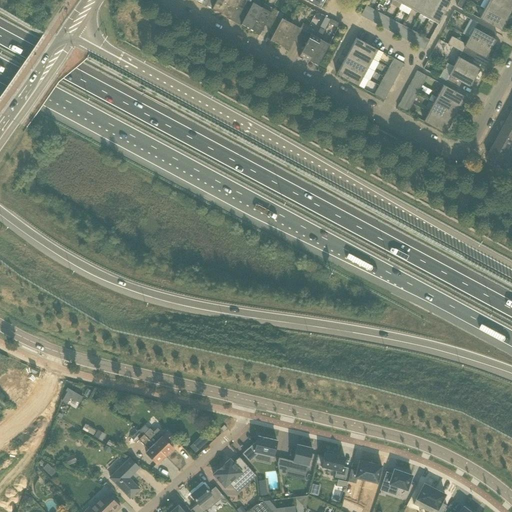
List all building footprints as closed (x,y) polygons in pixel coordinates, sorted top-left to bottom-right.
[(228,0),(216,0),(211,10),(212,10),(213,8),(221,13),(220,14),(220,15),(228,0)] [(230,20),(235,10),(241,12),(247,0),(228,0),(220,15),(221,15),(221,13),(230,18),(229,19),(230,20)] [(262,8),(251,2),(247,0),(241,12),(246,15),(240,25),(241,26),(242,24),(250,29),(249,30),(250,30),(251,29),(262,8)] [(307,0),(322,8),(320,7),(324,0),(307,0)] [(404,0),(402,4),(411,9),(415,0),(404,0)] [(415,0),(411,9),(420,14),(427,0),(415,0)] [(427,0),(420,14),(429,19),(438,0),(427,0)] [(438,0),(429,19),(438,24),(450,1),(449,2),(445,0),(438,0)] [(465,0),(459,0),(457,6),(461,8),(465,0)] [(489,0),(484,9),(507,22),(507,21),(506,21),(510,12),(511,13),(489,0)] [(511,1),(510,0),(488,0),(489,0),(511,13),(511,12),(510,12),(511,8),(511,1)] [(366,5),(361,15),(370,21),(375,10),(366,5)] [(258,35),(259,35),(264,25),(270,28),(276,16),(262,8),(251,29),(259,34),(258,35)] [(479,18),(502,31),(502,30),(501,29),(505,21),(507,22),(484,9),(479,18)] [(379,25),(384,15),(375,10),(370,21),(379,25)] [(388,30),(393,20),(384,15),(379,25),(388,30)] [(279,46),(291,23),(276,16),(270,28),(275,31),(269,41),(270,41),(271,40),(279,44),(278,46),(279,46)] [(338,28),(340,24),(331,19),(329,23),(338,28)] [(402,25),(393,20),(388,30),(397,35),(402,25)] [(279,46),(280,45),(288,49),(287,51),(288,51),(293,41),(299,44),(305,31),(302,29),(291,23),(279,46)] [(496,41),(497,40),(494,39),(497,33),(477,23),(475,27),(474,27),(469,37),(492,50),(492,49),(490,49),(495,40),(496,41)] [(397,35),(406,40),(411,30),(402,25),(397,35)] [(315,37),(305,31),(299,44),(304,47),(298,57),(299,57),(300,56),(308,60),(307,62),(308,62),(320,39),(324,30),(320,28),(315,37)] [(406,40),(415,45),(420,35),(411,30),(406,40)] [(424,50),(424,49),(429,40),(420,35),(415,45),(424,50)] [(469,37),(465,44),(452,36),(448,44),(461,51),(461,52),(473,58),(476,53),(487,59),(487,58),(486,57),(490,49),(492,50),(469,37)] [(351,47),(350,46),(350,47),(373,59),(378,50),(355,37),(355,38),(356,39),(351,47)] [(308,62),(309,60),(317,65),(316,67),(317,67),(329,44),(320,39),(308,62)] [(347,56),(345,55),(345,56),(368,68),(373,59),(350,47),(351,48),(347,56)] [(481,70),(481,69),(470,64),(473,58),(461,52),(453,66),(476,79),(476,78),(475,78),(479,69),(481,70)] [(342,65),(340,64),(340,65),(363,77),(368,68),(345,56),(346,57),(342,65)] [(404,64),(394,58),(389,68),(399,73),(404,64)] [(340,65),(342,66),(337,74),(335,73),(335,74),(358,86),(363,77),(340,65)] [(461,82),(471,88),(471,87),(470,87),(474,78),(476,79),(453,66),(445,81),(458,88),(461,82)] [(394,82),(399,73),(389,68),(384,77),(394,82)] [(427,76),(421,73),(417,71),(412,80),(422,86),(427,76)] [(389,91),(394,82),(384,77),(379,85),(389,91)] [(417,94),(422,86),(412,80),(407,89),(417,94)] [(379,85),(374,95),(384,100),(389,91),(379,85)] [(460,105),(464,97),(466,98),(466,97),(443,85),(438,94),(461,107),(461,106),(460,105)] [(407,89),(405,92),(415,98),(417,94),(407,89)] [(438,94),(433,103),(456,115),(455,114),(459,106),(461,107),(438,94)] [(407,113),(412,103),(402,98),(397,107),(407,113)] [(433,103),(428,112),(451,124),(450,123),(454,115),(456,116),(456,115),(433,103)] [(423,121),(446,134),(446,133),(445,132),(450,124),(451,125),(451,124),(428,112),(423,121)] [(500,133),(511,139),(511,123),(507,121),(500,133)] [(494,145),(510,153),(511,150),(511,139),(500,133),(494,145)] [(487,157),(504,166),(510,153),(494,145),(487,157)] [(17,368),(9,377),(25,390),(33,380),(17,368)] [(0,384),(0,397),(0,398),(6,391),(16,399),(23,389),(25,391),(25,390),(9,377),(2,386),(0,384)] [(83,397),(69,389),(67,392),(62,401),(67,404),(70,397),(79,403),(83,397)] [(34,416),(30,422),(45,433),(49,428),(34,416)] [(146,452),(157,464),(165,456),(144,434),(140,429),(140,430),(139,429),(131,438),(136,443),(139,440),(148,450),(146,452)] [(144,434),(165,456),(173,448),(169,444),(176,438),(168,431),(162,437),(159,439),(149,429),(144,434)] [(20,449),(12,454),(23,469),(32,463),(24,452),(39,441),(31,430),(15,442),(20,449)] [(102,441),(106,434),(98,430),(94,436),(102,441)] [(258,436),(257,440),(242,453),(249,461),(259,453),(273,456),(277,440),(275,440),(275,438),(267,436),(266,438),(265,437),(264,437),(261,436),(260,436),(258,436)] [(195,453),(201,448),(195,441),(189,446),(195,453)] [(295,452),(293,461),(279,457),(277,463),(279,474),(285,475),(287,468),(293,470),(293,469),(306,473),(308,465),(312,448),(297,444),(295,452)] [(335,477),(345,479),(348,468),(342,466),(344,457),(333,454),(333,452),(327,450),(326,452),(324,452),(321,467),(336,470),(335,477)] [(8,454),(0,459),(0,462),(9,476),(19,469),(8,454)] [(74,463),(71,456),(65,458),(68,465),(74,463)] [(213,474),(224,487),(234,479),(240,486),(247,480),(249,482),(256,476),(239,457),(233,462),(230,459),(224,464),(218,469),(213,474)] [(130,498),(139,489),(128,478),(139,467),(130,458),(110,478),(130,498)] [(357,478),(377,482),(381,466),(359,460),(357,471),(351,469),(348,481),(356,483),(357,478)] [(0,462),(0,480),(1,482),(9,476),(0,462)] [(43,468),(46,472),(51,467),(47,463),(43,468)] [(380,490),(387,493),(390,484),(407,490),(412,475),(403,472),(404,471),(394,468),(392,474),(386,471),(380,490)] [(258,481),(260,495),(267,494),(265,480),(258,481)] [(443,511),(447,505),(441,502),(445,494),(436,490),(436,489),(436,490),(432,488),(432,487),(432,488),(423,483),(413,504),(422,509),(425,503),(433,507),(430,511),(443,511)] [(211,494),(203,484),(191,494),(205,511),(217,502),(211,495),(211,494)] [(101,499),(92,509),(89,506),(84,511),(111,511),(112,511),(113,511),(115,511),(121,507),(110,496),(107,493),(101,499)]
